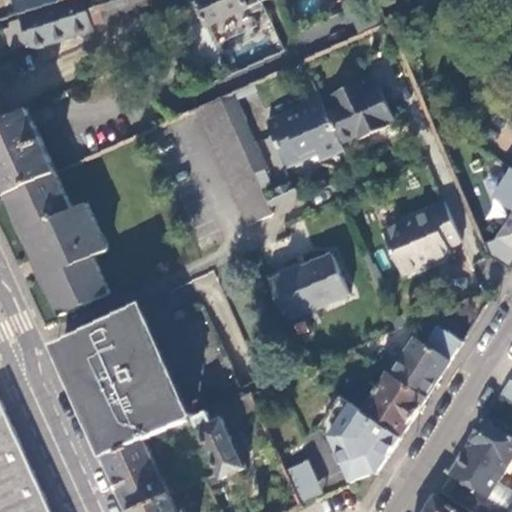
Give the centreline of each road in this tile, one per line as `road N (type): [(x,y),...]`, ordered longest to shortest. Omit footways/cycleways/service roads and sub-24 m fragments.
road 1 (secondary): [(0,316),(94,511)]
road 2 (tertiary): [(511,338),(399,511)]
road 3 (unknown): [(155,286),(201,398)]
